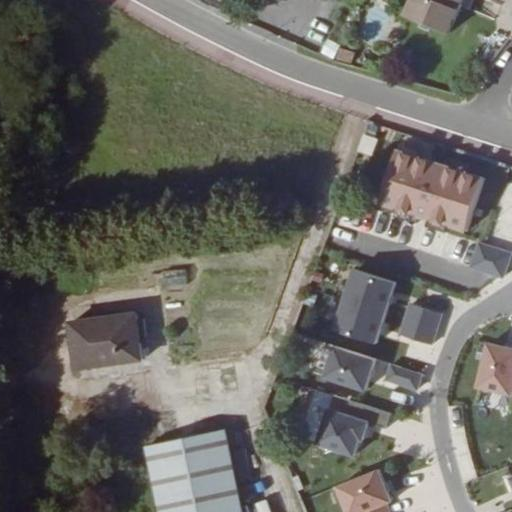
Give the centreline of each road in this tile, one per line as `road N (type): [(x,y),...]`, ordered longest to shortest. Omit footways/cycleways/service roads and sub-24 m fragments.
road 1 (residential): [(178,12),(269,59),(479,122)]
road 2 (unknown): [(354,109),(250,395)]
road 3 (residential): [(511,300),(465,314),(436,381),(435,430),(462,511)]
